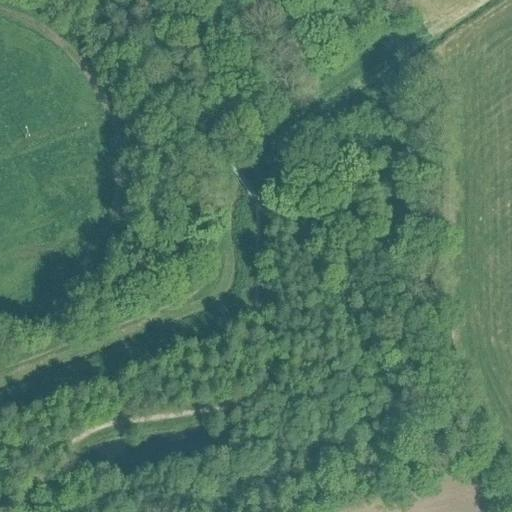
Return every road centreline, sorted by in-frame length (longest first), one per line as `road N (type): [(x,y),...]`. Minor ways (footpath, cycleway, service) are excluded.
road 1 (track): [(0,404),(222,314),(241,273),(240,210),(257,180),(457,46)]
road 2 (track): [(0,376),(205,293),(218,274),(218,205),(230,165)]
road 3 (track): [(430,20),(241,149)]
